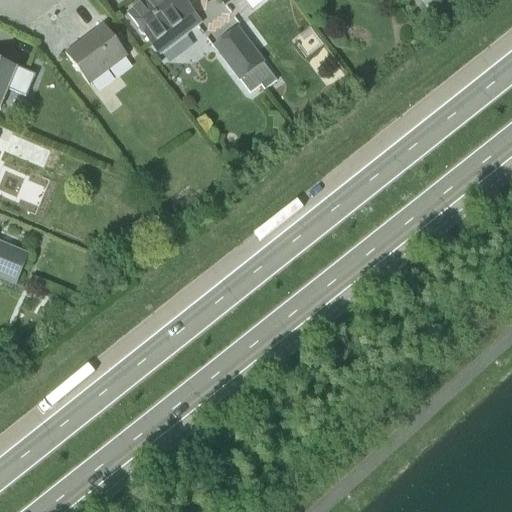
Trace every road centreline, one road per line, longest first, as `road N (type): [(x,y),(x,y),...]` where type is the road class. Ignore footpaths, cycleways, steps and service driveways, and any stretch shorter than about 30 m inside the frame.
road 1 (primary): [(511,68),(0,474)]
road 2 (primary): [(41,511),(511,139)]
